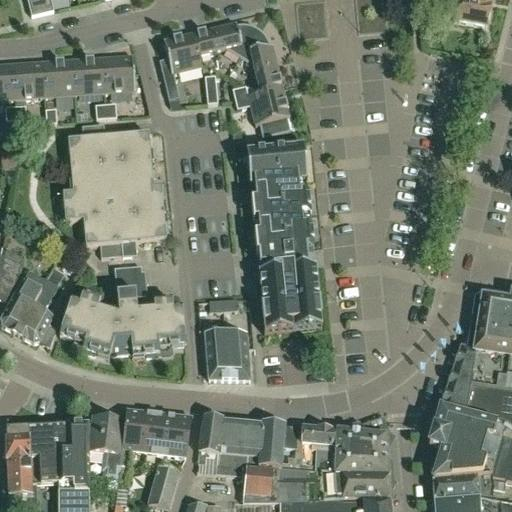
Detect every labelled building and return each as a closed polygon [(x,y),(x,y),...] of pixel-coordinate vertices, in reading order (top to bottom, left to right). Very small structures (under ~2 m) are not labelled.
[(25,0),(31,21),(53,16),(48,0),(25,0)] [(488,10),(490,0),(459,0),(459,4),(457,4),(453,25),(485,32),(490,10),(488,10)] [(236,30),(235,27),(192,38),(201,72),(202,72),(199,61),(226,54),(238,62),(257,33),(253,31),(249,30),(245,29),(240,29),(236,30)] [(282,93),(271,50),(269,50),(268,46),(266,42),(263,39),(260,36),(257,33),(238,62),(252,70),(259,97),(247,100),(245,91),(232,94),(234,104),(282,93)] [(168,106),(179,103),(173,79),(201,72),(192,38),(162,45),(167,63),(158,66),(168,106)] [(134,96),(132,61),(101,63),(104,99),(134,96)] [(104,99),(101,63),(71,65),(74,101),(104,99)] [(74,101),(71,65),(41,67),(44,103),(74,101)] [(44,103),(41,67),(12,69),(14,105),(44,103)] [(0,105),(14,105),(12,69),(0,70),(0,105)] [(213,80),(203,81),(205,107),(216,106),(213,80)] [(290,136),(287,123),(289,123),(282,93),(234,104),(237,114),(250,111),(254,131),(259,130),(262,143),(290,136)] [(105,109),(95,110),(96,124),(106,123),(105,109)] [(115,109),(105,109),(106,123),(116,122),(115,109)] [(15,111),(5,112),(5,126),(15,125),(15,111)] [(25,111),(15,111),(15,125),(25,125),(25,111)] [(55,114),(45,115),(46,128),(56,128),(55,114)] [(24,127),(24,139),(37,138),(36,127),(24,127)] [(131,261),(130,248),(165,245),(160,191),(152,191),(148,139),(104,143),(103,130),(81,132),(83,144),(67,146),(72,198),(62,199),(64,227),(82,225),(85,252),(99,251),(100,263),(131,261)] [(234,135),(235,146),(246,145),(245,138),(241,134),(234,135)] [(18,147),(5,146),(3,158),(16,159),(18,147)] [(264,338),(321,333),(320,322),(321,322),(319,305),(315,271),(313,272),(311,253),(313,252),(311,230),(310,230),(309,219),(310,219),(308,197),(306,197),(305,186),(306,186),(303,150),(245,156),(247,173),(257,172),(267,276),(257,277),(258,279),(252,280),(258,330),(263,330),(264,338)] [(2,331),(18,340),(47,285),(46,285),(40,295),(18,282),(20,268),(0,259),(0,304),(9,309),(0,325),(2,331)] [(53,272),(47,285),(18,340),(33,348),(39,346),(52,321),(43,316),(53,298),(56,290),(64,278),(53,272)] [(140,272),(113,274),(115,301),(117,322),(97,315),(100,306),(82,300),(79,309),(71,306),(59,341),(71,345),(69,352),(94,361),(108,365),(109,361),(130,359),(131,363),(145,361),(145,362),(172,359),(172,351),(184,350),(181,314),(171,315),(170,305),(152,307),(153,316),(136,318),(134,300),(143,299),(140,272)] [(460,351),(440,412),(505,430),(511,431),(511,295),(508,295),(507,306),(481,302),(475,342),(473,355),(460,351)] [(235,305),(221,306),(222,317),(236,315),(235,305)] [(209,318),(222,317),(221,306),(208,307),(209,318)] [(249,386),(245,338),(204,337),(208,385),(249,386)] [(511,431),(505,430),(440,412),(428,451),(445,456),(431,485),(490,480),(490,483),(504,486),(511,487),(511,431)] [(146,459),(148,441),(146,441),(148,419),(126,417),(125,426),(120,472),(129,473),(131,457),(146,459)] [(185,463),(191,423),(148,419),(146,441),(148,441),(146,459),(185,463)] [(88,430),(88,455),(112,458),(110,475),(119,476),(119,472),(120,472),(125,426),(91,423),(90,430),(88,430)] [(217,458),(221,426),(221,424),(203,423),(198,458),(197,469),(204,470),(206,458),(217,459),(217,458)] [(281,467),(282,452),(284,431),(284,430),(261,428),(261,430),(221,426),(217,458),(217,459),(216,479),(244,482),(245,473),(259,474),(271,475),(271,472),(280,473),(281,467)] [(88,511),(88,455),(88,430),(67,431),(69,453),(58,453),(58,489),(58,511),(88,511)] [(31,490),(36,490),(58,489),(58,453),(69,453),(67,431),(26,433),(28,474),(30,473),(31,490)] [(298,446),(299,432),(284,431),(282,452),(297,453),(298,449),(298,446)] [(311,454),(312,454),(330,456),(331,450),(337,450),(339,436),(299,432),(298,446),(298,449),(312,449),(311,454)] [(28,474),(26,433),(6,434),(6,450),(2,450),(2,461),(6,461),(7,475),(8,501),(7,501),(7,511),(36,511),(36,490),(31,490),(30,473),(28,474)] [(332,509),(388,506),(384,440),(339,436),(337,450),(331,450),(330,456),(312,454),(312,459),(312,469),(308,469),(307,476),(297,475),(280,473),(271,472),(271,475),(259,474),(245,473),(244,482),(242,509),(279,509),(332,508),(332,509)] [(312,469),(312,459),(303,458),(302,463),(298,463),(297,475),(307,476),(308,469),(312,469)] [(158,471),(147,509),(155,511),(168,511),(178,477),(158,471)] [(490,480),(431,485),(432,496),(476,493),(490,492),(503,494),(504,486),(490,483),(490,480)] [(115,510),(123,511),(124,511),(125,511),(128,487),(118,485),(115,510)] [(511,511),(511,509),(477,504),(476,493),(432,496),(433,511),(511,511)]
